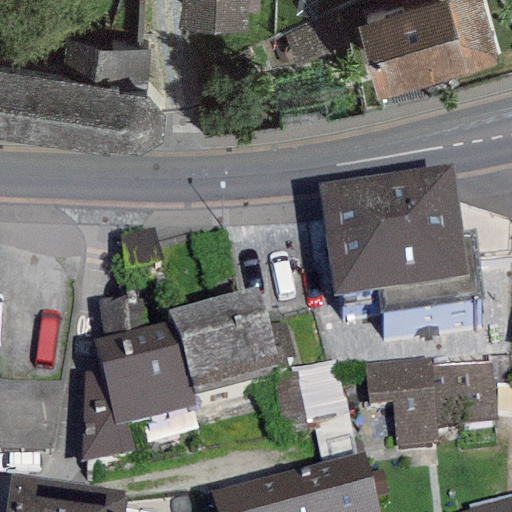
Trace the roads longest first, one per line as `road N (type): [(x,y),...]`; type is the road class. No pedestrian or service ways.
road 1 (primary): [(473,142),(282,178),(188,184)]
road 2 (primary): [(188,184),(0,177)]
road 3 (residential): [(188,184),(165,0)]
